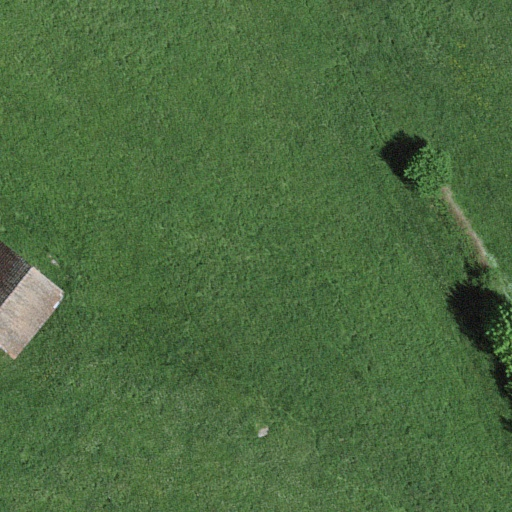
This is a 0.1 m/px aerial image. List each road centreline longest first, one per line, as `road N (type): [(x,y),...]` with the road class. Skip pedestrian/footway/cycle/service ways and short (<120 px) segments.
road 1 (track): [(511,438),(390,181),(291,0)]
road 2 (track): [(0,397),(228,511)]
